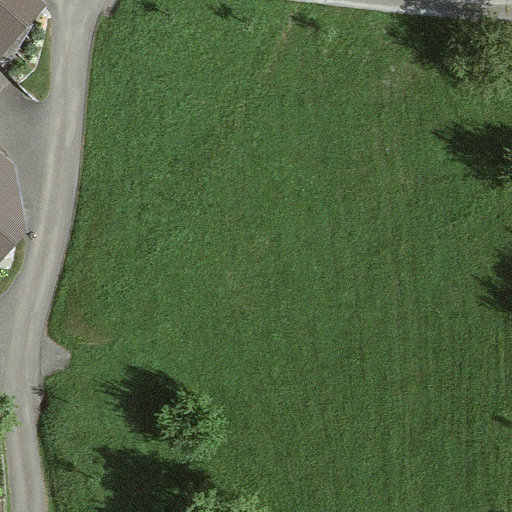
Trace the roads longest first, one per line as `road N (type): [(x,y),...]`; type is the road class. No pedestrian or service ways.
road 1 (track): [(38,511),(18,330),(62,226),(87,0)]
road 2 (track): [(511,13),(369,0)]
